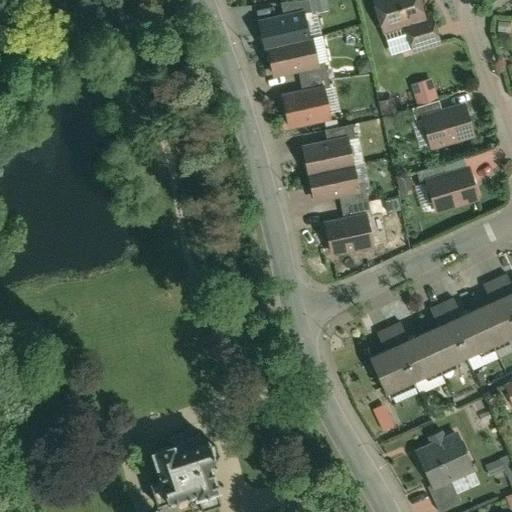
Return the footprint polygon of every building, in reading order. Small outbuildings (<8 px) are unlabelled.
[(296,0),(277,2),(280,14),(299,9),(308,7),(306,0),(296,0)] [(416,0),(369,0),(379,31),(401,24),(422,18),(416,0)] [(280,14),(255,19),(262,49),(265,48),(306,38),(299,9),(280,14)] [(422,18),(401,24),(408,47),(437,38),(430,15),(422,18)] [(306,38),(265,48),(271,77),(297,71),(316,67),(309,38),(306,38)] [(316,67),(297,71),(301,91),(321,87),(327,85),(322,65),(316,67)] [(429,78),(409,84),(415,104),(435,99),(429,78)] [(301,91),(277,97),(285,129),(328,119),(321,87),(301,91)] [(420,118),(438,112),(435,99),(415,104),(408,106),(412,120),(420,118)] [(438,112),(420,118),(428,148),(470,135),(461,106),(438,112)] [(322,129),(324,140),(342,136),(352,133),(350,122),(322,129)] [(324,140),(298,146),(305,175),(349,165),(342,136),(324,140)] [(424,181),(443,176),(439,163),(414,171),(418,183),(424,181)] [(349,165),(305,175),(311,204),(336,198),(355,194),(349,165)] [(443,176),(424,181),(432,212),(476,199),(467,169),(443,176)] [(355,194),(336,198),(340,219),(365,213),(368,213),(364,192),(355,194)] [(340,219),(321,224),(329,255),(372,245),(365,213),(340,219)] [(381,348),(369,354),(385,390),(511,333),(511,286),(511,287),(504,272),(479,283),(486,299),(458,312),(451,296),(427,307),(435,324),(404,338),(396,321),(374,331),(381,348)] [(511,380),(502,385),(511,405),(511,404),(511,380)] [(147,482),(154,503),(189,492),(190,497),(194,496),(198,509),(217,503),(213,491),(217,489),(208,464),(212,463),(203,435),(196,438),(194,431),(180,436),(179,432),(166,436),(167,440),(154,444),(155,448),(146,451),(155,479),(147,482)] [(427,443),(412,449),(428,486),(447,478),(470,468),(454,431),(441,436),(439,432),(425,438),(427,443)] [(456,501),(447,478),(428,486),(427,487),(436,510),(456,501)]
